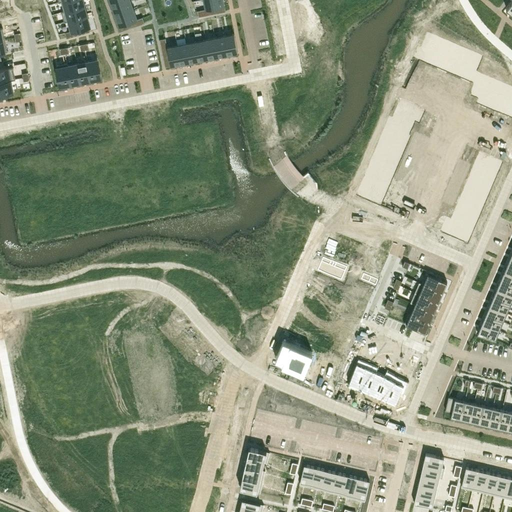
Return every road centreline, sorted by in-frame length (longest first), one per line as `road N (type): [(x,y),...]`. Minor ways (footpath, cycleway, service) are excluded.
road 1 (residential): [(0,305),(115,284),(160,289),(240,364),(409,431)]
road 2 (residential): [(473,264),(296,183),(272,143),(255,74)]
road 3 (residential): [(0,125),(255,74)]
road 4 (residential): [(473,264),(409,431)]
